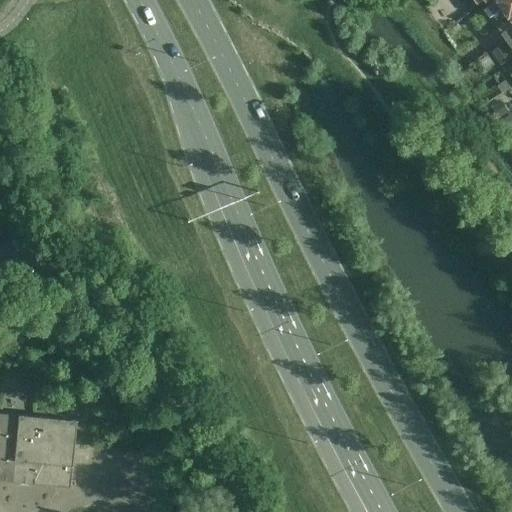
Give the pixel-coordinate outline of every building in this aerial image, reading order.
[(511,0),(496,0),(482,10),(489,18),(501,10),(506,17),(511,13),(511,0)] [(511,25),(511,26),(501,35),(506,42),(511,37),(511,13),(506,17),(511,25)] [(503,44),(491,53),(500,65),(511,56),(504,45),(503,44)] [(500,101),(490,109),(498,119),(508,112),(500,101)] [(511,116),(511,114),(499,122),(506,132),(511,128),(511,116)] [(0,480),(70,487),(73,453),(76,422),(0,414),(0,480)]
